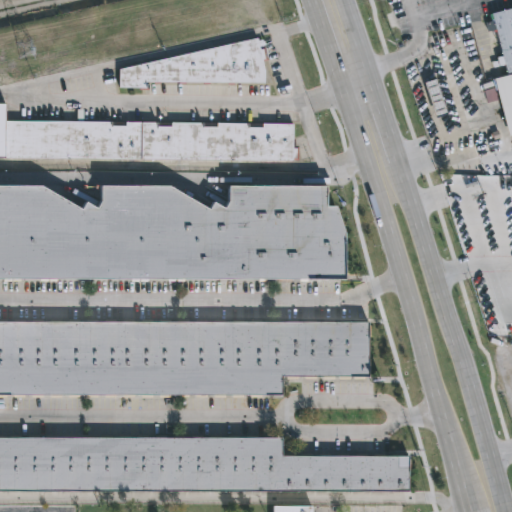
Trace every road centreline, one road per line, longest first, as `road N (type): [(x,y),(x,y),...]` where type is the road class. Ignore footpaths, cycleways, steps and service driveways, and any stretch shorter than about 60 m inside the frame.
road 1 (primary): [(339,90),(439,409)]
road 2 (primary): [(505,511),(406,201)]
road 3 (primary): [(406,201),(369,81)]
